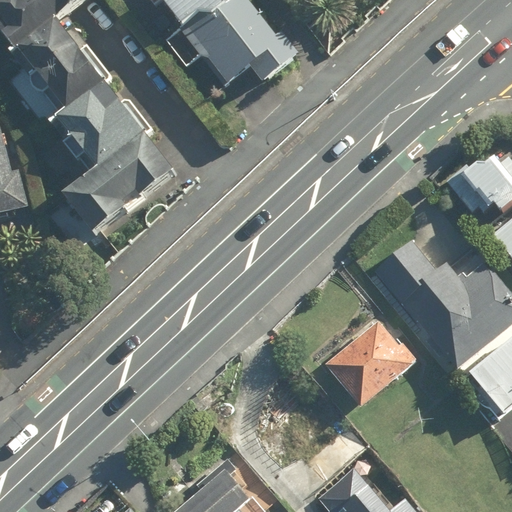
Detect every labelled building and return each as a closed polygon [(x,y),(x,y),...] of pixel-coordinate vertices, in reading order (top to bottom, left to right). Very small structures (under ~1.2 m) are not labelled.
[(65,25),(78,15),(97,0),(96,0),(10,0),(0,8),(0,19),(27,54),(65,25)] [(281,38),(250,0),(149,0),(158,10),(165,5),(187,32),(170,45),(192,72),(207,60),(232,91),(254,74),(267,90),(307,58),(287,33),(281,38)] [(73,115),(112,85),(109,82),(115,78),(79,30),(73,34),(65,25),(27,54),(44,77),(37,83),(50,101),(58,95),(73,115)] [(153,139),(159,134),(134,101),(128,106),(112,85),(73,115),(57,127),(86,165),(95,159),(106,174),(153,139)] [(0,117),(0,226),(5,225),(3,218),(34,211),(24,171),(14,173),(0,117)] [(153,139),(106,174),(70,202),(101,242),(184,179),(153,139)] [(471,164),(449,182),(476,215),(481,211),(486,217),(501,205),(509,214),(511,211),(511,159),(506,164),(501,157),(479,175),(471,164)] [(511,224),(498,236),(509,249),(502,255),(511,266),(511,224)] [(463,371),(511,332),(511,288),(496,268),(499,266),(485,248),(457,272),(450,264),(441,271),(415,240),(379,269),(396,288),(391,292),(434,340),(430,344),(443,358),(447,354),(463,371)] [(328,361),(365,407),(418,364),(382,318),(328,361)] [(511,339),(465,376),(500,421),(511,410),(511,339)] [(267,511),(236,477),(241,472),(229,459),(199,486),(205,491),(182,511),(267,511)]
